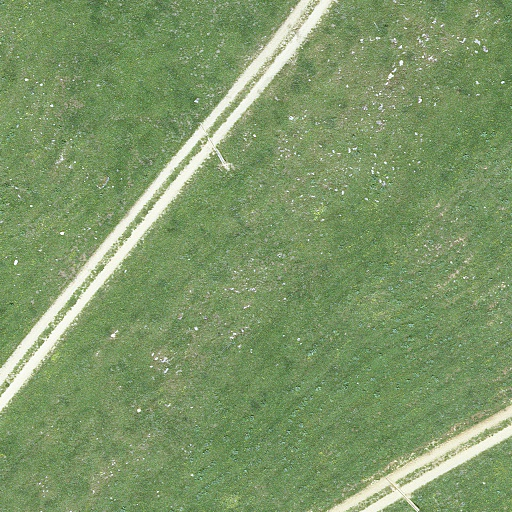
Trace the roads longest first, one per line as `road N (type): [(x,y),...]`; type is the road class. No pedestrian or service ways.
road 1 (track): [(316,0),(0,394)]
road 2 (track): [(353,511),(511,417)]
